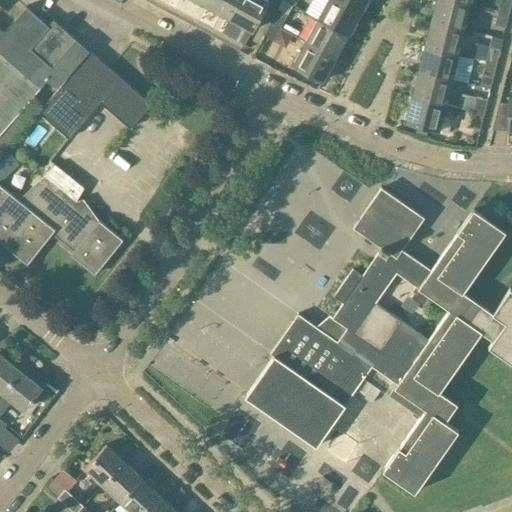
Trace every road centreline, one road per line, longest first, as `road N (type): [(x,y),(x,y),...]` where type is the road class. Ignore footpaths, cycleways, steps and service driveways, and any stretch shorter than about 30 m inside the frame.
road 1 (residential): [(89,373),(154,302),(277,98)]
road 2 (residential): [(511,168),(399,156),(277,98)]
road 3 (residential): [(247,511),(89,373)]
road 4 (residential): [(277,98),(99,0)]
road 5 (residential): [(0,496),(89,373)]
